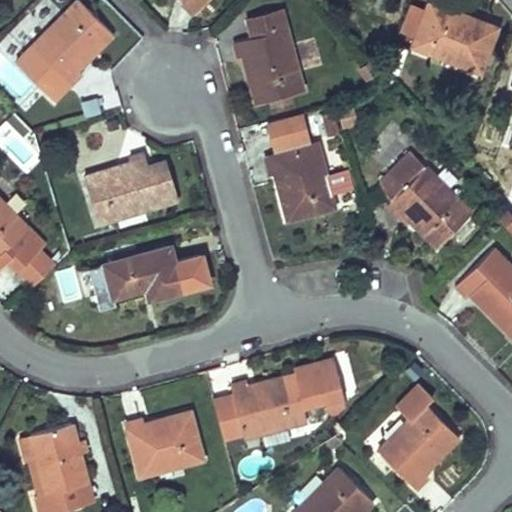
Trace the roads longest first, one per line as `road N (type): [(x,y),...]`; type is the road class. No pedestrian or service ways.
road 1 (residential): [(160,78),(200,67),(263,312)]
road 2 (residential): [(263,312),(352,298),(425,318),(511,409)]
road 3 (residential): [(0,326),(35,359),(113,364),(263,312)]
